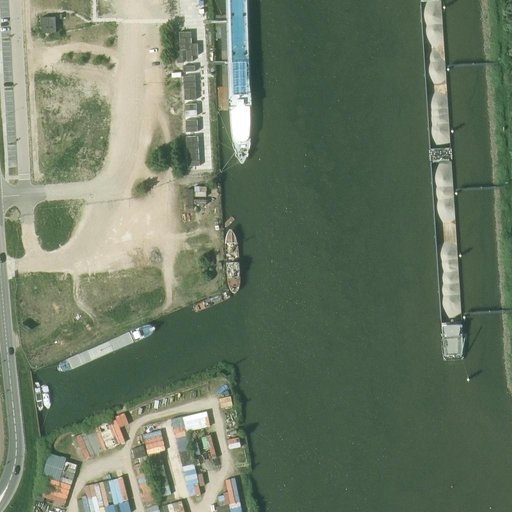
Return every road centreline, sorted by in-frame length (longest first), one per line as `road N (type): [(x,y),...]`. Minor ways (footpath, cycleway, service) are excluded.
road 1 (unknown): [(77,262),(125,105),(135,0)]
road 2 (secondary): [(2,492),(15,435),(0,265)]
road 3 (unknown): [(77,262),(164,255),(169,169)]
road 4 (unknown): [(72,511),(94,462),(115,457),(131,472),(139,511)]
